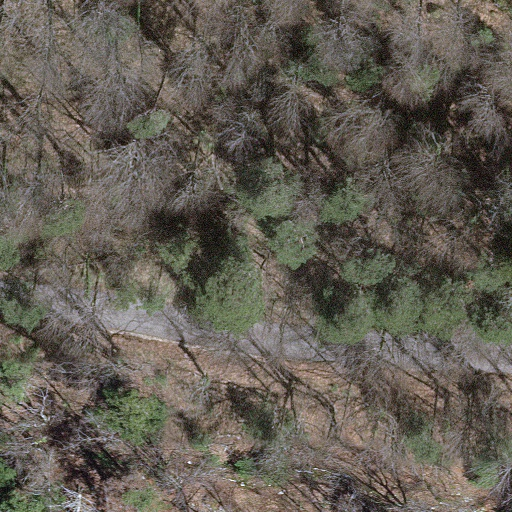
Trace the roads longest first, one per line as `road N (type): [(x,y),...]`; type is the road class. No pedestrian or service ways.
road 1 (unclassified): [(0,297),(377,350),(511,356)]
road 2 (track): [(0,99),(250,92),(511,68)]
